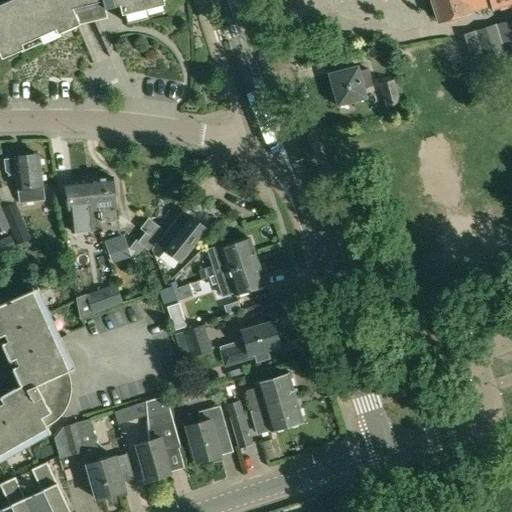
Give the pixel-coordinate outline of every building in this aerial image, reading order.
[(0,0),(0,47),(3,55),(20,47),(22,51),(62,33),(60,30),(77,22),(71,8),(103,0),(105,9),(122,4),(127,23),(165,14),(161,0),(0,0)] [(511,0),(431,0),(438,21),(492,4),(493,8),(511,1),(511,0)] [(511,35),(508,21),(462,35),(476,81),(511,70),(511,35)] [(359,65),(329,74),(333,91),(330,92),(333,105),(337,104),(338,106),(368,98),(365,87),(373,85),(368,68),(360,70),(359,65)] [(394,79),(379,84),(385,107),(400,102),(394,79)] [(14,157),(4,158),(6,173),(9,176),(16,175),(17,188),(19,202),(44,198),(43,185),(39,154),(14,157)] [(112,176),(89,179),(92,210),(100,209),(101,216),(102,215),(103,221),(113,220),(113,223),(119,223),(117,208),(115,208),(112,176)] [(89,179),(66,181),(69,213),(71,231),(94,229),(92,210),(89,179)] [(14,202),(2,208),(10,225),(22,220),(14,202)] [(0,230),(8,227),(0,207),(0,230)] [(166,232),(157,242),(180,261),(206,229),(192,217),(183,228),(176,222),(175,221),(166,232)] [(137,239),(131,247),(139,253),(144,247),(146,248),(149,250),(156,241),(157,242),(166,232),(151,221),(143,231),(147,234),(141,242),(137,239)] [(124,235),(105,241),(113,264),(132,257),(124,235)] [(9,237),(0,240),(0,250),(1,253),(14,247),(9,237)] [(222,245),(208,250),(213,265),(217,274),(227,271),(257,260),(249,239),(223,248),(222,245)] [(59,260),(48,264),(51,273),(62,268),(59,260)] [(228,274),(217,278),(223,295),(225,294),(234,291),(235,294),(265,284),(257,260),(227,271),(228,274)] [(177,284),(159,291),(164,304),(182,298),(177,284)] [(21,387),(0,398),(0,461),(50,433),(47,426),(53,422),(54,422),(55,421),(56,420),(57,419),(58,418),(59,417),(60,416),(61,415),(61,414),(62,414),(63,413),(64,412),(64,411),(65,410),(65,409),(66,408),(67,407),(67,406),(68,405),(68,404),(68,403),(69,401),(69,400),(69,399),(70,398),(70,397),(70,396),(70,395),(71,394),(71,392),(71,391),(71,390),(71,389),(71,388),(71,387),(71,385),(71,384),(71,383),(71,382),(70,381),(70,380),(70,379),(70,377),(69,376),(69,375),(69,374),(68,373),(68,372),(68,371),(74,368),(68,353),(52,318),(47,309),(38,287),(0,304),(0,335),(18,374),(16,375),(17,377),(21,387)] [(101,289),(86,295),(93,314),(108,308),(101,289)] [(178,303),(167,307),(175,330),(186,327),(178,303)] [(245,343),(235,346),(240,361),(255,357),(259,355),(260,359),(272,355),(270,348),(280,345),(273,321),(241,331),(243,338),(245,343)] [(204,324),(183,331),(191,357),(212,351),(204,324)] [(183,331),(176,333),(184,359),(191,357),(183,331)] [(258,387),(249,389),(254,409),(263,406),(295,396),(288,374),(257,384),(258,387)] [(218,384),(204,388),(207,397),(220,392),(218,384)] [(150,440),(135,444),(142,471),(140,471),(143,484),(153,481),(153,479),(170,473),(164,452),(180,447),(170,412),(166,396),(145,402),(147,418),(150,440)] [(254,409),(250,410),(251,417),(256,433),(270,429),(270,430),(302,420),(295,396),(263,406),(254,409)] [(239,400),(226,405),(230,417),(243,413),(239,400)] [(199,422),(185,426),(190,443),(187,444),(191,457),(194,456),(195,462),(221,455),(214,433),(226,429),(219,405),(197,411),(199,422)] [(130,407),(116,411),(120,425),(134,420),(130,407)] [(243,413),(230,417),(233,430),(239,448),(252,444),(247,426),(243,413)] [(62,427),(54,438),(60,459),(82,452),(83,455),(96,499),(126,490),(123,481),(116,457),(116,455),(97,461),(94,452),(99,451),(90,419),(62,427)] [(25,498),(24,498),(30,509),(30,511),(69,511),(70,511),(47,462),(31,469),(41,490),(25,498)] [(84,466),(75,468),(79,490),(87,488),(84,466)] [(0,509),(0,511),(30,511),(30,509),(24,498),(25,498),(15,477),(0,483),(0,485),(9,505),(0,509)]
